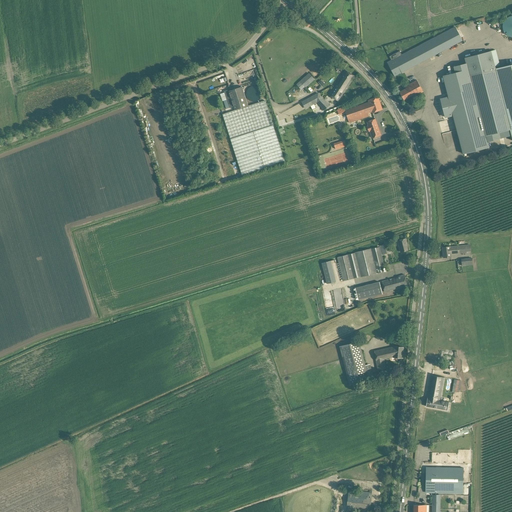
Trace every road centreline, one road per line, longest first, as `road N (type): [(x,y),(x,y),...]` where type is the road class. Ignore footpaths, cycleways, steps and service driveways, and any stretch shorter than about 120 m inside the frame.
road 1 (secondary): [(398,511),(428,227),(425,183),(411,135),(380,85),(289,0)]
road 2 (unclassified): [(0,145),(230,59),(289,0)]
